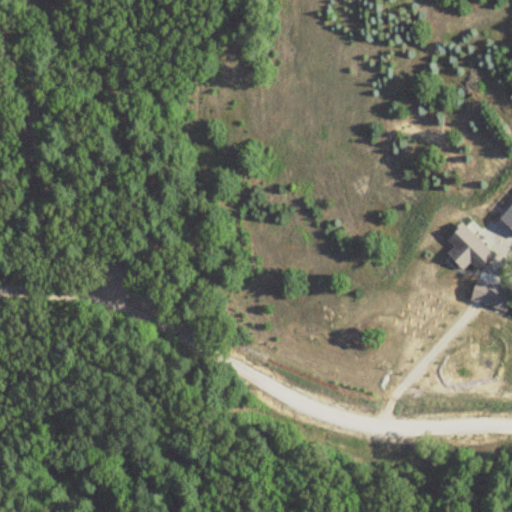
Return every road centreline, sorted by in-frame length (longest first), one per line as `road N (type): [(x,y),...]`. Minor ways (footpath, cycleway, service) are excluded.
road 1 (residential): [(511,423),(383,431),(342,422),(155,320),(71,296),(0,290)]
road 2 (residential): [(155,320),(42,173),(29,0)]
